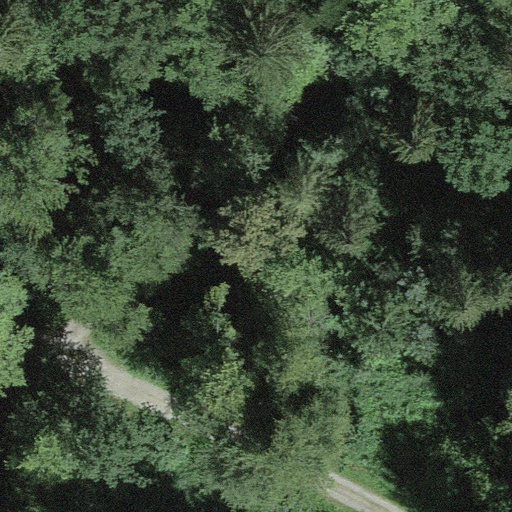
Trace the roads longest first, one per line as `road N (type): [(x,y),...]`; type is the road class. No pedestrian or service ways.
road 1 (track): [(67,350),(384,511)]
road 2 (track): [(0,458),(67,350)]
